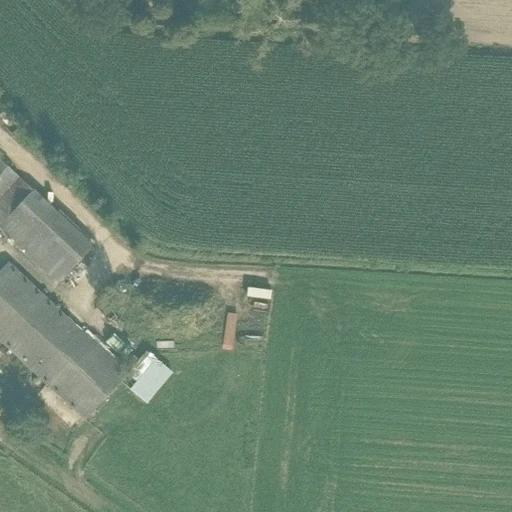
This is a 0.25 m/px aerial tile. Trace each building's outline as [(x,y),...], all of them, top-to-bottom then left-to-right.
[(173,0),(154,0),(164,9),(173,0)] [(93,249),(20,181),(21,179),(0,159),(0,228),(1,228),(61,284),(93,249)] [(0,276),(0,340),(87,422),(129,377),(10,266),(0,276)] [(118,312),(111,318),(125,335),(132,330),(118,312)] [(135,379),(127,388),(144,403),(171,372),(147,351),(128,373),(135,379)]
